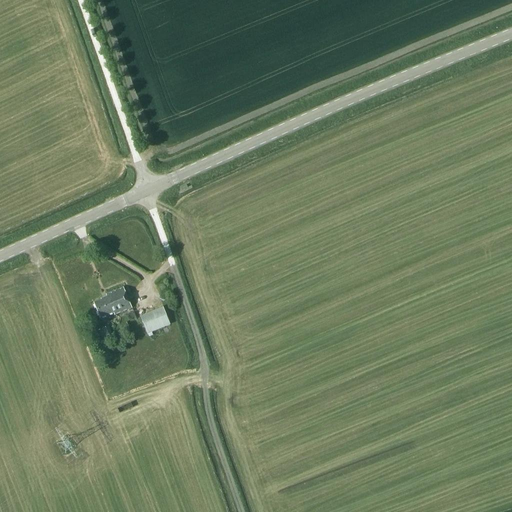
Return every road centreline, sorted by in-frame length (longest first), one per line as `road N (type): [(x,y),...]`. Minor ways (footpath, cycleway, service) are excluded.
road 1 (tertiary): [(148,189),(511,34)]
road 2 (unclassified): [(148,189),(81,0)]
road 3 (tertiary): [(0,256),(148,189)]
